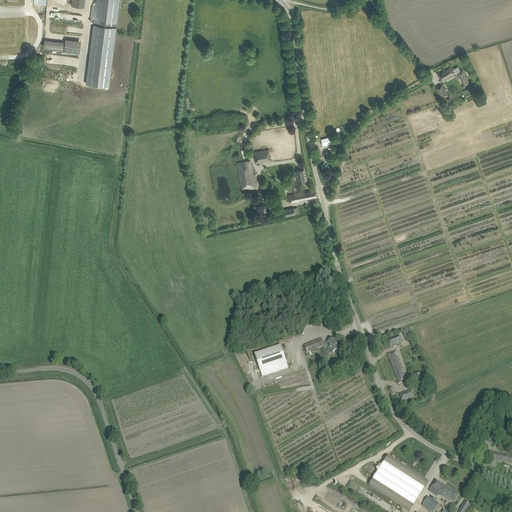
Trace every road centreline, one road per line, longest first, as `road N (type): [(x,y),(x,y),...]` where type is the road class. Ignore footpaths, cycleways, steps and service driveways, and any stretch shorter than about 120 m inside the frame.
road 1 (unclassified): [(511,483),(422,441),(400,420),(356,325),(319,190)]
road 2 (unclassified): [(132,511),(87,386),(51,368),(0,373)]
road 3 (unclassified): [(319,190),(294,25),(280,0)]
road 4 (unclassified): [(319,190),(366,114),(426,77)]
